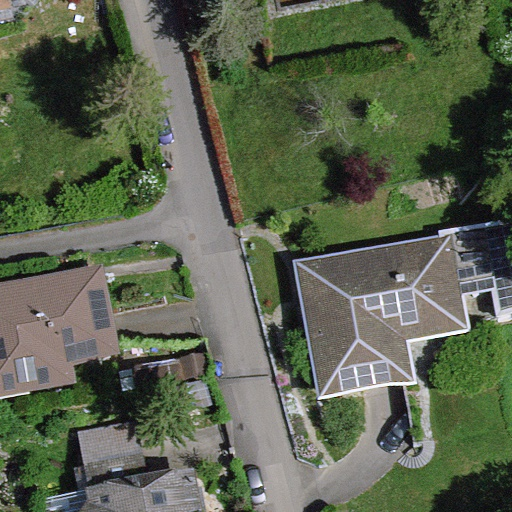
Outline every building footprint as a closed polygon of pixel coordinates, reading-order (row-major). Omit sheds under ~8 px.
[(511,225),(442,238),(445,250),(452,291),(493,285),(501,320),(511,317),(511,225)] [(445,250),(306,276),(328,394),(405,380),(398,338),(459,327),(452,291),(445,250)] [(97,280),(0,297),(0,374),(113,354),(97,280)] [(144,458),(91,468),(97,501),(150,490),(144,458)] [(195,511),(190,483),(150,490),(97,501),(98,511),(96,511),(195,511)]
